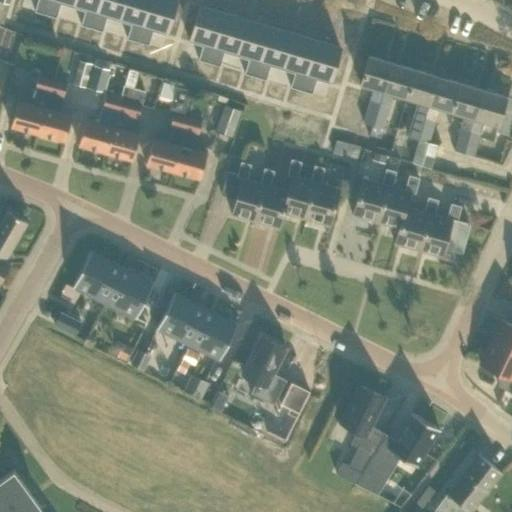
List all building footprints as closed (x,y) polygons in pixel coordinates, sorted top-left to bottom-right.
[(37,0),(34,10),(45,14),(49,0),(37,0)] [(60,3),(72,7),(74,0),(49,0),(45,14),(56,17),(60,3)] [(99,0),(74,0),(72,7),(84,10),(80,24),(91,27),(99,0)] [(99,0),(91,27),(102,31),(106,17),(118,20),(124,0),(99,0)] [(126,38),(137,41),(149,0),(124,0),(118,20),(130,24),(126,38)] [(175,0),(149,0),(137,41),(148,44),(152,30),(165,34),(175,0)] [(208,62),(223,12),(199,5),(188,41),(201,45),(197,59),(208,62)] [(223,52),(236,55),(246,19),(223,12),(208,62),(219,65),(223,52)] [(269,26),(246,19),(236,55),(248,59),(244,73),(255,76),(269,26)] [(269,65),(282,69),(292,33),(269,26),(255,76),(265,79),(269,65)] [(315,39),(292,33),(282,69),(294,72),(290,86),(301,89),(315,39)] [(315,39),(301,89),(312,93),(316,79),(329,83),(339,47),(315,39)] [(362,123),(372,126),(391,62),(368,55),(360,83),(372,87),(362,123)] [(109,69),(110,63),(95,58),(87,87),(103,92),(109,70),(109,69)] [(72,83),(86,86),(92,63),(79,59),(72,83)] [(405,97),(414,69),(391,62),(372,126),(382,129),(392,93),(405,97)] [(417,139),(418,140),(437,75),(414,69),(405,97),(418,101),(407,136),(417,139)] [(460,82),(437,75),(418,140),(428,143),(438,107),(451,110),(460,82)] [(10,125),(37,133),(52,80),(39,77),(35,90),(37,90),(33,104),(17,99),(10,125)] [(52,80),(37,133),(64,140),(71,114),(57,110),(61,97),(62,97),(66,84),(52,80)] [(483,89),(460,82),(451,110),(463,114),(453,150),(464,153),(483,89)] [(132,159),(139,133),(124,129),(128,115),(138,118),(145,90),(123,84),(120,98),(105,152),(132,159)] [(168,112),(174,113),(166,141),(152,137),(145,163),(172,170),(183,131),(186,117),(183,116),(191,90),(175,86),(168,112)] [(505,96),(483,89),(464,153),(474,156),(484,120),(497,124),(495,131),(507,135),(511,118),(511,114),(501,111),(505,96)] [(78,144),(105,152),(120,98),(106,95),(98,122),(85,118),(78,144)] [(216,133),(231,138),(240,111),(225,106),(216,133)] [(198,134),(201,121),(186,117),(183,131),(172,170),(199,178),(206,152),(193,148),(197,133),(198,134)] [(428,143),(418,140),(411,163),(430,168),(437,145),(428,143)] [(332,154),(348,158),(351,145),(336,141),(332,154)] [(374,153),(372,160),(384,164),(386,156),(374,153)] [(314,181),(309,180),(297,176),(301,161),(292,159),(287,174),(292,175),(288,190),(282,212),(303,218),(314,181)] [(231,214),(253,220),(264,183),(259,182),(247,179),(251,165),(240,162),(238,172),(229,170),(223,194),(235,197),(231,214)] [(313,165),(309,180),(314,181),(303,218),(328,224),(339,188),(320,183),(324,168),(313,165)] [(385,183),(390,184),(393,171),(384,168),(380,182),(362,177),(352,214),(375,221),(385,183)] [(259,182),(264,183),(253,220),(278,227),(282,212),(288,190),(271,186),(275,172),(263,169),(259,182)] [(375,221),(398,227),(404,205),(409,190),(413,191),(417,177),(407,175),(403,188),(390,184),(385,183),(375,221)] [(419,250),(429,212),(434,213),(437,201),(426,198),(423,210),(404,205),(398,227),(394,243),(419,250)] [(429,212),(419,250),(442,256),(444,247),(460,252),(468,223),(456,219),(459,207),(449,204),(446,217),(434,213),(429,212)] [(4,259),(26,221),(8,210),(0,223),(0,280),(10,263),(4,259)] [(72,286),(103,302),(121,266),(89,250),(72,286)] [(103,302),(135,318),(153,282),(121,266),(103,302)] [(187,343),(205,307),(173,292),(156,328),(187,343)] [(219,359),(237,323),(205,307),(187,343),(219,359)] [(60,310),(53,325),(74,336),(82,321),(60,310)] [(511,324),(501,319),(490,341),(511,351),(511,324)] [(83,344),(90,347),(97,333),(90,330),(83,344)] [(273,404),(285,379),(273,372),(285,347),(260,335),(241,374),(255,381),(250,392),(273,404)] [(479,363),(503,375),(498,386),(511,392),(511,351),(490,341),(479,363)] [(125,360),(132,347),(123,342),(117,356),(125,360)] [(141,360),(145,352),(137,348),(130,363),(144,369),(147,363),(141,360)] [(183,373),(189,363),(182,359),(176,370),(183,373)] [(198,376),(190,391),(201,397),(208,382),(198,376)] [(291,381),(280,402),(293,409),(291,413),(296,416),(309,390),(291,381)] [(339,422),(354,429),(355,433),(350,443),(371,453),(384,433),(370,426),(384,397),(358,384),(339,422)] [(439,428),(411,411),(395,439),(384,433),(355,480),(378,494),(378,493),(377,492),(393,466),(394,466),(400,456),(416,465),(439,428)] [(477,453),(462,472),(486,491),(501,472),(477,453)] [(335,473),(354,482),(361,471),(348,465),(341,461),(335,473)] [(31,511),(40,505),(13,468),(0,477),(0,511),(31,511)] [(486,491),(462,472),(445,494),(434,509),(437,511),(453,511),(460,503),(470,511),(486,491)] [(422,507),(435,490),(428,484),(415,502),(422,507)]
